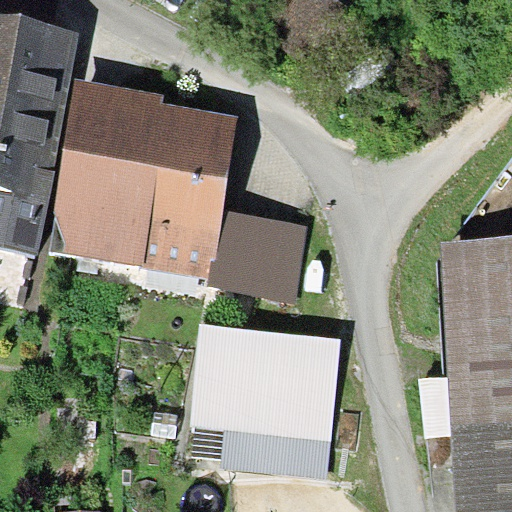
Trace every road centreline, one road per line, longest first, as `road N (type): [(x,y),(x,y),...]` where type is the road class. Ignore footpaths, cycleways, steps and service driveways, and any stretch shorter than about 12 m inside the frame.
road 1 (residential): [(404,511),(344,204),(299,135),(235,82),(80,0)]
road 2 (track): [(511,92),(404,181),(344,204)]
